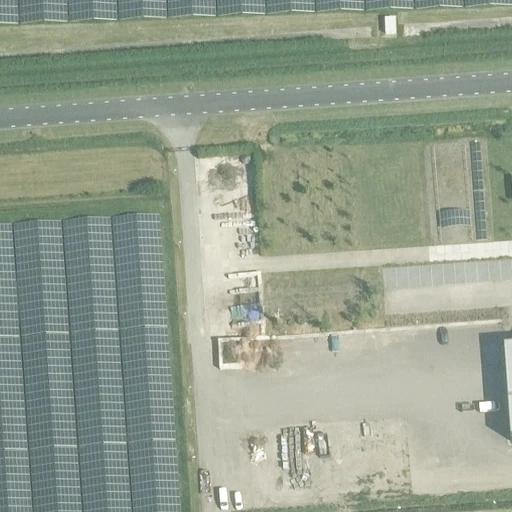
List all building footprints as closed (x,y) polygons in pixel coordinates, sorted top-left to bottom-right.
[(298,511),(332,511),(326,438),(308,440),(308,438),(281,440),(275,385),(249,388),(260,499),(275,498),(276,511),(298,510),(298,511)] [(88,511),(132,511),(121,398),(77,402),(88,511)] [(166,446),(165,416),(146,416),(147,447),(166,446)] [(453,417),(429,421),(430,432),(455,429),(453,417)] [(0,511),(32,511),(30,511),(27,484),(12,485),(11,473),(4,474),(3,466),(0,466),(0,511)]
